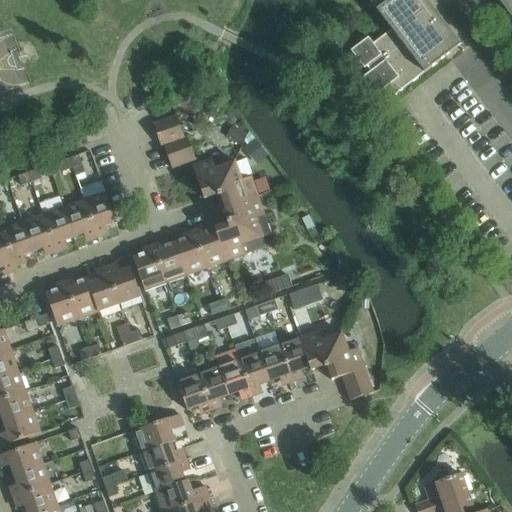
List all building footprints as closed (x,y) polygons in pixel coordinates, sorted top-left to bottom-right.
[(367,0),(391,32),(373,45),(368,39),(367,40),(369,43),(355,53),(366,67),(363,69),(364,70),(366,68),(372,76),(361,84),(372,98),(369,100),(370,101),(384,91),(391,100),(461,47),(452,36),(448,30),(428,4),(424,0),(367,0)] [(511,0),(495,0),(502,9),(511,21),(511,0)] [(198,95),(179,102),(181,106),(184,114),(202,107),(202,105),(198,95)] [(153,125),(157,137),(180,128),(176,117),(153,125)] [(180,128),(157,137),(161,148),(164,147),(184,140),(180,128)] [(236,129),(230,140),(241,146),(247,135),(236,129)] [(184,140),(164,147),(168,159),(191,150),(187,139),(184,140)] [(257,141),(245,150),(257,165),(269,155),(257,141)] [(191,150),(168,159),(172,170),(195,162),(191,150)] [(78,156),(69,160),(72,170),(82,166),(78,156)] [(72,170),(69,160),(59,163),(62,173),(72,170)] [(204,201),(219,195),(235,162),(215,169),(212,160),(192,167),(204,201)] [(235,162),(219,195),(224,210),(258,198),(251,179),(242,182),(235,162)] [(38,171),(28,174),(31,184),(41,181),(38,171)] [(31,184),(28,174),(18,177),(22,187),(31,184)] [(105,194),(84,201),(97,240),(108,236),(105,228),(116,224),(105,194)] [(258,198),(224,210),(229,224),(262,240),(255,220),(265,216),(258,198)] [(84,201),(63,209),(74,239),(84,235),(87,243),(97,240),(84,201)] [(63,209),(43,216),(57,254),(67,250),(64,242),(74,239),(63,209)] [(43,216),(23,223),(33,253),(43,250),(46,258),(57,254),(43,216)] [(23,223),(1,231),(3,235),(4,235),(16,268),(17,268),(27,265),(24,257),(33,253),(23,223)] [(229,224),(215,229),(227,263),(246,256),(242,247),(262,240),(229,224)] [(204,228),(198,230),(193,232),(206,270),(227,263),(215,229),(205,233),(204,228)] [(182,236),(184,240),(174,244),(186,277),(206,270),(193,232),(182,236)] [(4,235),(3,235),(0,236),(0,270),(4,269),(7,277),(18,273),(17,268),(16,268),(4,235)] [(163,243),(157,245),(152,246),(166,285),(186,277),(174,244),(165,247),(163,243)] [(141,250),(143,255),(133,258),(145,292),(166,285),(152,246),(141,250)] [(117,264),(111,266),(106,268),(119,306),(141,299),(130,268),(119,272),(117,264)] [(98,280),(89,283),(88,283),(99,313),(119,306),(106,268),(95,272),(98,280)] [(76,279),(70,281),(65,282),(79,321),(99,313),(88,283),(89,283),(88,279),(78,283),(76,279)] [(54,286),(56,291),(46,295),(57,328),(79,321),(65,282),(54,286)] [(300,292),(288,296),(294,312),(305,308),(300,292)] [(228,300),(218,303),(222,313),(231,310),(228,300)] [(274,301),(265,305),(268,315),(278,311),(274,301)] [(222,313),(218,303),(209,307),(212,317),(222,313)] [(268,315),(265,305),(255,308),(259,318),(268,315)] [(187,315),(178,318),(181,328),(191,324),(187,315)] [(50,326),(47,316),(37,319),(40,329),(50,326)] [(234,316),(224,319),(227,329),(237,326),(234,316)] [(181,328),(178,318),(168,321),(171,331),(181,328)] [(227,329),(224,319),(214,323),(218,333),(227,329)] [(193,330),(183,334),(187,344),(196,340),(193,330)] [(0,356),(11,352),(4,331),(0,332),(0,356)] [(139,331),(130,335),(133,345),(143,341),(139,331)] [(318,331),(299,338),(310,368),(309,369),(310,372),(326,367),(341,334),(322,341),(318,331)] [(187,344),(183,334),(174,337),(177,347),(187,344)] [(341,334),(326,367),(331,382),(341,378),(365,370),(358,350),(349,353),(341,334)] [(133,345),(130,335),(120,338),(124,348),(133,345)] [(299,338),(279,345),(293,384),(303,380),(300,372),(309,369),(310,368),(299,338)] [(279,345),(259,353),(269,383),(279,379),(282,387),(293,384),(279,345)] [(99,346),(89,349),(92,359),(102,356),(99,346)] [(48,351),(51,361),(61,357),(58,348),(48,351)] [(92,359),(89,349),(79,353),(83,363),(92,359)] [(235,351),(215,358),(218,367),(229,397),(238,394),(241,402),(252,398),(238,360),(235,351)] [(11,352),(0,356),(0,379),(19,372),(11,352)] [(259,353),(238,360),(252,398),(263,394),(260,386),(269,383),(259,353)] [(61,357),(51,361),(55,370),(65,367),(61,357)] [(218,367),(198,374),(211,413),(222,409),(219,401),(229,397),(218,367)] [(365,370),(341,378),(345,390),(369,382),(365,370)] [(0,401),(26,393),(19,372),(0,379),(0,401)] [(198,374),(176,382),(187,412),(198,408),(201,416),(211,413),(198,374)] [(369,382),(345,390),(350,402),(373,394),(369,382)] [(62,392),(66,401),(76,398),(72,388),(62,392)] [(26,393),(0,401),(0,415),(3,424),(33,413),(26,393)] [(76,398),(66,401),(69,411),(79,408),(76,398)] [(6,434),(0,435),(0,441),(2,448),(41,434),(33,413),(3,424),(6,434)] [(133,433),(141,454),(171,443),(171,444),(175,443),(171,432),(184,427),(180,416),(133,433)] [(78,430),(68,433),(72,443),(81,439),(78,430)] [(171,443),(141,454),(148,474),(186,461),(182,450),(174,453),(171,444),(171,443)] [(36,445),(0,457),(0,465),(2,470),(10,467),(13,477),(43,466),(36,445)] [(79,465),(83,475),(93,471),(89,461),(79,465)] [(186,461),(148,474),(155,495),(185,484),(185,483),(182,474),(190,472),(188,466),(186,461)] [(16,486),(8,489),(12,500),(50,486),(43,466),(13,477),(16,486)] [(93,471),(83,475),(86,484),(96,481),(93,471)] [(424,488),(429,502),(432,509),(468,497),(461,475),(424,488)] [(102,480),(106,489),(115,486),(112,476),(102,480)] [(185,484),(155,495),(161,511),(171,511),(209,498),(206,488),(192,493),(188,482),(185,483),(185,484)] [(50,486),(12,500),(16,510),(24,508),(25,511),(42,511),(58,507),(50,486)] [(115,486),(106,489),(109,499),(119,496),(115,486)] [(429,502),(422,505),(424,511),(473,511),(468,497),(432,509),(429,502)] [(209,498),(171,511),(204,511),(213,509),(209,498)] [(94,506),(96,511),(106,511),(107,511),(104,502),(94,506)]
